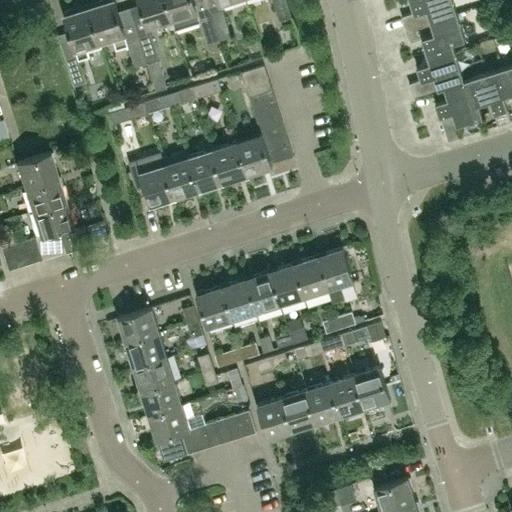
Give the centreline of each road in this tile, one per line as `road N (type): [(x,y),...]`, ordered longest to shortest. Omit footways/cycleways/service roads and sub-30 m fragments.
road 1 (residential): [(60,285),(382,184)]
road 2 (residential): [(453,471),(405,309),(382,184)]
road 3 (residential): [(160,511),(112,446),(60,285)]
road 4 (residential): [(382,184),(345,0)]
road 5 (residential): [(382,184),(511,144)]
